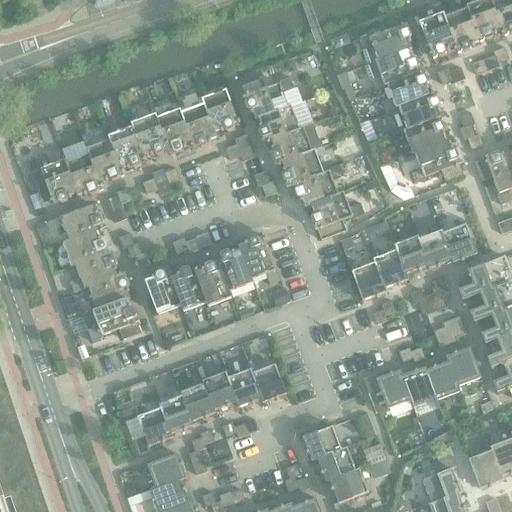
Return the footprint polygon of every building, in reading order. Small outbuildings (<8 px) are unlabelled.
[(483,0),(466,7),(467,9),(468,9),(479,39),(480,39),(483,38),(484,40),(486,41),(491,39),(493,35),(492,34),(493,34),(494,35),(497,34),(496,33),(499,31),(503,30),(491,0),(483,0)] [(511,0),(491,0),(503,30),(499,31),(501,36),(503,35),(504,37),(505,37),(504,33),(508,32),(508,33),(511,35),(511,34),(511,0)] [(467,9),(445,18),(444,18),(455,47),(453,48),(454,53),(456,52),(457,55),(458,54),(457,52),(461,50),(461,52),(464,53),(469,51),(471,48),(470,47),(472,46),(472,48),(475,47),(474,45),(480,43),(480,44),(481,43),(480,39),(479,39),(468,9),(467,9)] [(450,49),(453,48),(455,47),(444,18),(445,18),(444,14),(419,23),(430,54),(429,54),(430,57),(431,56),(433,60),(434,59),(433,56),(436,54),(437,56),(440,58),(445,56),(446,53),(446,51),(447,50),(447,52),(450,51),(450,49)] [(397,17),(384,21),(387,30),(400,26),(399,24),(397,17)] [(358,40),(368,65),(379,61),(409,50),(409,51),(412,50),(409,42),(411,41),(410,39),(408,40),(408,38),(409,37),(410,35),(409,30),(406,29),(404,29),(403,26),(406,25),(406,24),(403,25),(402,23),(399,24),(400,26),(387,30),(370,37),(368,36),(358,40)] [(347,36),(331,42),(334,50),(351,44),(347,36)] [(493,53),(494,56),(497,64),(509,60),(505,49),(493,53)] [(386,86),(388,85),(418,74),(417,73),(416,70),(417,69),(419,66),(417,61),(414,59),(412,60),(412,59),(413,58),(413,56),(411,57),(409,51),(409,50),(379,61),(368,65),(365,66),(375,92),(385,88),(386,86)] [(494,56),(484,60),(488,71),(499,68),(497,64),(494,56)] [(476,76),(488,71),(484,60),(472,64),(476,76)] [(460,69),(449,73),(452,81),(452,82),(453,85),(465,81),(460,69)] [(441,86),(452,82),(452,81),(449,73),(448,70),(436,74),(441,86)] [(396,108),(398,107),(398,106),(429,95),(428,94),(427,90),(429,89),(428,87),(426,87),(426,86),(428,85),(428,83),(427,78),(423,76),(422,77),(421,73),(424,72),(424,71),(417,73),(418,74),(388,85),(393,98),(382,103),(386,114),(395,111),(396,108)] [(255,121),(258,120),(288,108),(301,103),(296,89),(294,90),(289,79),(280,82),(278,85),(263,91),(259,80),(240,87),(244,97),(242,98),(243,99),(246,98),(247,101),(246,102),(245,105),(246,109),(249,111),(251,110),(251,112),(250,113),(250,115),(252,114),(255,121)] [(202,99),(204,105),(205,105),(214,133),(214,132),(220,131),(221,132),(224,131),(223,129),(224,129),(225,131),(228,132),(232,130),(234,128),(233,126),(237,125),(238,128),(239,127),(238,124),(240,123),(239,120),(237,121),(226,90),(202,99)] [(398,106),(398,107),(406,130),(407,131),(437,119),(438,120),(441,119),(438,112),(440,111),(439,108),(437,109),(437,108),(439,108),(440,104),(438,99),(436,98),(434,99),(433,95),(436,94),(436,93),(434,93),(433,92),(428,94),(429,95),(398,106)] [(127,95),(122,97),(127,108),(131,107),(127,95)] [(267,144),(271,143),(271,142),(300,132),(299,131),(313,126),(304,102),(301,103),(288,108),(258,120),(260,125),(258,125),(259,128),(261,127),(261,128),(259,129),(258,132),(260,137),(263,138),(265,138),(266,141),(262,143),(263,144),(266,143),(267,144)] [(204,105),(182,113),(181,113),(191,143),(190,143),(191,146),(192,147),(193,150),(195,150),(193,147),(197,145),(197,147),(201,149),(205,147),(207,144),(207,142),(207,141),(208,143),(210,142),(210,140),(216,138),(214,132),(214,133),(205,105),(204,105)] [(180,109),(157,117),(168,148),(170,155),(171,155),(170,151),(173,150),(174,152),(177,153),(182,151),(184,148),(183,146),(184,146),(185,147),(188,146),(187,145),(190,143),(191,143),(181,113),(182,113),(180,109)] [(458,118),(462,129),(470,126),(470,127),(474,125),(469,113),(458,118)] [(131,123),(132,126),(133,126),(144,156),(146,156),(150,154),(151,155),(154,155),(154,153),(155,152),(155,154),(158,155),(163,153),(165,150),(164,149),(168,148),(157,117),(156,114),(131,123)] [(412,156),(415,154),(414,154),(446,142),(444,137),(445,136),(445,134),(443,134),(443,133),(444,132),(446,129),(443,124),(441,122),(439,123),(438,120),(437,119),(407,131),(406,130),(403,131),(412,156)] [(108,135),(109,138),(110,138),(121,169),(123,168),(127,167),(127,169),(130,167),(129,166),(131,165),(131,167),(134,168),(139,167),(141,163),(140,162),(144,160),(145,164),(147,164),(145,160),(147,159),(146,156),(144,156),(133,126),(132,126),(108,135)] [(278,167),(283,166),(282,165),(312,154),(315,152),(321,150),(313,126),(299,131),(300,132),(271,142),(271,143),(272,147),(271,148),(272,150),(273,150),(274,151),(272,152),(271,154),(273,159),(276,160),(278,160),(279,164),(273,166),(278,165),(278,167)] [(463,142),(467,141),(474,138),(474,137),(470,127),(470,126),(462,129),(459,130),(463,142)] [(235,140),(237,145),(239,151),(249,147),(245,136),(235,140)] [(478,136),(474,137),(474,138),(467,141),(471,152),(482,147),(478,136)] [(87,147),(89,152),(100,182),(101,181),(106,180),(106,181),(108,180),(108,179),(109,178),(110,180),(112,181),(119,179),(120,176),(119,174),(122,173),(124,177),(125,176),(124,173),(125,172),(123,168),(121,169),(110,138),(109,138),(87,147)] [(448,141),(446,142),(414,154),(415,154),(420,168),(409,173),(413,184),(423,180),(424,177),(440,171),(444,183),(463,176),(459,165),(461,164),(460,163),(457,164),(455,160),(457,159),(458,157),(456,151),(453,150),(452,151),(452,150),(453,149),(452,146),(450,147),(448,141)] [(241,156),(239,151),(237,145),(225,149),(229,161),(241,156)] [(253,158),(249,147),(239,151),(241,156),(243,162),(253,158)] [(71,196),(76,194),(77,194),(66,161),(66,160),(65,157),(50,162),(46,151),(35,155),(38,165),(41,167),(46,183),(35,187),(43,208),(53,204),(54,207),(56,206),(54,202),(57,201),(58,202),(61,204),(66,202),(67,199),(67,197),(68,197),(69,199),(72,198),(71,196)] [(89,152),(66,160),(66,161),(77,194),(76,194),(77,196),(84,193),(84,195),(87,194),(87,192),(88,192),(89,194),(92,195),(96,194),(98,190),(98,189),(101,187),(102,191),(104,191),(102,187),(103,186),(101,181),(100,182),(89,152)] [(287,189),(296,185),(296,184),(324,175),(323,174),(315,152),(312,154),(282,165),(283,166),(284,169),(283,170),(284,173),(285,172),(285,173),(284,174),(283,177),(284,181),(287,183),(289,183),(290,186),(286,188),(287,189)] [(508,191),(511,188),(511,159),(511,156),(510,152),(504,154),(503,153),(500,154),(500,156),(499,156),(498,154),(496,153),(491,155),(489,158),(490,159),(487,161),(485,157),(484,157),(484,159),(474,163),(481,183),(491,179),(497,194),(496,197),(500,207),(511,202),(508,191)] [(389,155),(380,158),(384,167),(393,164),(389,155)] [(39,169),(35,159),(27,162),(31,173),(40,170),(39,169)] [(24,173),(29,171),(26,163),(21,165),(24,173)] [(305,208),(311,206),(310,206),(338,196),(338,195),(332,181),(344,177),(340,166),(330,169),(328,172),(323,174),(324,175),(296,184),(296,185),(298,189),(296,189),(295,192),(296,197),(299,199),(302,198),(302,199),(300,200),(301,202),(302,201),(305,208)] [(151,174),(153,179),(156,185),(166,181),(163,174),(162,170),(151,174)] [(163,174),(166,181),(167,185),(179,180),(175,170),(163,174)] [(259,188),(263,187),(269,184),(265,172),(254,176),(259,188)] [(157,190),(156,185),(153,179),(142,183),(147,194),(157,190)] [(170,192),(167,185),(166,181),(156,185),(157,190),(160,196),(170,192)] [(376,181),(365,185),(368,192),(379,188),(380,188),(377,181),(376,181)] [(273,183),(269,184),(263,187),(267,198),(277,194),(273,183)] [(396,187),(390,192),(403,202),(414,198),(412,192),(396,187)] [(117,193),(118,196),(121,204),(132,200),(127,189),(117,193)] [(344,193),(338,195),(338,196),(310,206),(311,206),(314,215),(312,216),(311,219),(312,224),(316,225),(318,225),(319,229),(317,229),(321,241),(347,231),(343,221),(352,218),(354,219),(365,215),(361,204),(349,208),(344,193)] [(107,200),(111,212),(122,208),(121,204),(118,196),(107,200)] [(60,218),(68,240),(69,242),(97,232),(97,234),(102,232),(102,230),(106,228),(105,226),(101,228),(100,225),(102,224),(103,220),(102,217),(98,215),(97,216),(96,214),(98,214),(97,211),(95,212),(93,205),(60,218)] [(126,219),(122,208),(111,212),(115,223),(126,219)] [(44,222),(35,225),(38,236),(47,233),(44,222)] [(507,222),(498,226),(502,236),(511,232),(507,222)] [(465,225),(442,234),(452,261),(451,261),(453,263),(461,260),(461,262),(464,261),(463,259),(477,254),(465,225)] [(415,232),(417,237),(428,266),(428,267),(429,269),(437,266),(438,268),(440,267),(440,265),(451,261),(452,261),(442,234),(441,231),(430,235),(427,228),(415,232)] [(72,267),(75,266),(75,265),(105,254),(104,251),(105,250),(107,246),(105,241),(102,240),(100,241),(99,240),(101,239),(100,236),(99,237),(97,234),(97,232),(69,242),(68,240),(62,242),(72,267)] [(123,250),(127,248),(126,248),(134,245),(130,234),(119,238),(123,250)] [(195,238),(196,240),(200,249),(210,245),(206,234),(195,238)] [(238,247),(239,251),(241,250),(251,280),(253,280),(266,275),(270,286),(281,282),(277,272),(275,270),(264,241),(266,240),(265,238),(263,238),(261,234),(260,235),(261,239),(258,240),(258,238),(254,237),(250,238),(249,242),(249,243),(247,244),(247,242),(245,243),(245,245),(238,247)] [(393,246),(395,251),(396,250),(406,275),(418,270),(419,272),(421,271),(421,269),(428,267),(428,266),(417,237),(393,246)] [(350,239),(340,242),(344,252),(354,248),(350,239)] [(176,255),(187,251),(184,244),(183,240),(172,244),(176,255)] [(196,240),(184,244),(187,251),(189,255),(200,250),(200,249),(196,240)] [(131,259),(134,258),(142,255),(141,255),(137,243),(134,245),(126,248),(127,248),(131,259)] [(213,255),(217,266),(219,265),(228,293),(230,292),(254,284),(253,280),(251,280),(241,250),(239,251),(237,251),(236,250),(234,251),(235,252),(229,254),(229,252),(226,251),(221,252),(220,255),(220,258),(216,259),(215,255),(213,255)] [(373,260),(374,263),(375,263),(385,289),(386,289),(398,284),(398,286),(401,285),(400,284),(409,280),(406,275),(396,250),(395,251),(373,260)] [(80,280),(70,283),(74,294),(88,289),(87,286),(116,276),(115,270),(116,270),(115,267),(114,268),(113,266),(115,266),(117,262),(115,258),(111,256),(109,257),(108,254),(112,252),(112,251),(108,253),(108,252),(105,254),(75,265),(75,266),(79,278),(80,280)] [(145,253),(141,255),(142,255),(134,258),(139,269),(149,265),(145,253)] [(462,302),(480,295),(480,294),(511,281),(511,276),(504,258),(467,272),(473,286),(459,291),(457,287),(456,288),(462,302)] [(387,293),(386,289),(385,289),(375,263),(374,263),(352,272),(363,302),(377,297),(377,298),(380,298),(379,296),(387,293)] [(201,271),(198,272),(197,272),(207,302),(208,306),(232,298),(230,292),(228,293),(219,265),(217,266),(214,267),(214,265),(210,264),(206,265),(205,268),(205,270),(203,270),(203,269),(201,270),(201,271)] [(177,276),(173,277),(172,277),(182,306),(181,306),(183,310),(207,302),(197,272),(198,272),(197,269),(195,269),(194,266),(192,266),(193,270),(190,271),(190,269),(186,268),(182,270),(181,272),(181,274),(180,275),(179,273),(177,274),(177,276)] [(158,314),(181,306),(182,306),(172,277),(173,277),(172,272),(170,273),(169,268),(167,269),(169,273),(165,274),(165,273),(162,271),(157,273),(156,275),(157,277),(155,278),(155,277),(152,277),(152,279),(146,281),(158,314)] [(116,276),(87,286),(88,289),(95,308),(96,310),(125,299),(126,300),(128,299),(126,292),(127,292),(126,289),(125,289),(127,288),(128,285),(126,280),(124,279),(122,280),(121,276),(124,274),(123,273),(120,274),(116,276)] [(431,290),(432,294),(436,302),(426,306),(422,297),(420,290),(409,294),(414,305),(418,303),(422,314),(428,312),(429,315),(447,308),(443,298),(446,297),(442,287),(445,286),(443,279),(432,283),(434,289),(431,290)] [(474,323),(491,316),(491,315),(511,307),(511,281),(480,294),(480,295),(485,307),(471,313),(470,309),(468,309),(474,323)] [(432,294),(422,297),(426,306),(436,302),(432,294)] [(67,320),(80,315),(73,296),(60,301),(67,320)] [(98,326),(87,330),(90,339),(92,343),(102,339),(103,336),(118,330),(122,340),(141,334),(137,323),(141,321),(140,320),(136,321),(134,322),(133,319),(135,318),(136,316),(134,310),(131,309),(129,309),(128,309),(130,308),(129,305),(128,306),(126,300),(125,299),(96,310),(92,311),(97,324),(98,326)] [(381,307),(382,311),(383,311),(385,316),(386,316),(396,312),(392,302),(381,307)] [(485,345),(489,344),(489,343),(511,334),(511,307),(491,315),(491,316),(496,329),(482,335),(481,331),(480,331),(485,345)] [(252,309),(239,314),(242,322),(255,317),(252,309)] [(388,322),(386,316),(385,316),(383,311),(382,311),(372,315),(377,326),(388,322)] [(454,338),(465,334),(459,318),(442,324),(443,328),(433,331),(440,348),(456,342),(454,338)] [(498,366),(504,368),(508,362),(511,360),(511,334),(489,343),(489,344),(494,356),(488,359),(487,355),(486,356),(491,369),(498,366)] [(446,357),(448,363),(448,362),(457,387),(458,387),(481,378),(469,348),(460,352),(459,350),(456,352),(457,353),(446,357)] [(403,364),(413,360),(410,352),(409,349),(399,353),(403,364)] [(421,349),(410,352),(413,360),(414,364),(425,360),(421,349)] [(511,360),(508,362),(504,368),(508,377),(492,383),(497,397),(498,397),(497,393),(505,390),(506,392),(509,391),(511,399),(511,360)] [(434,368),(427,370),(426,371),(436,398),(435,398),(436,402),(460,393),(458,387),(457,387),(448,362),(448,363),(436,367),(435,365),(433,366),(434,368)] [(276,365),(253,374),(252,374),(262,399),(261,400),(263,403),(276,398),(277,400),(279,399),(278,397),(287,394),(276,365)] [(415,372),(403,376),(403,377),(412,400),(410,401),(412,407),(435,398),(436,398),(426,371),(427,370),(426,368),(417,371),(417,369),(414,370),(415,372)] [(251,370),(228,378),(237,402),(236,403),(238,408),(252,403),(252,405),(255,404),(254,402),(261,400),(262,399),(252,374),(253,374),(251,370)] [(387,409),(410,401),(412,400),(403,377),(403,376),(401,371),(392,373),(392,372),(389,373),(390,374),(377,379),(375,374),(363,379),(368,394),(380,390),(387,409)] [(202,382),(203,384),(204,384),(214,411),(215,411),(227,406),(227,408),(230,407),(229,405),(236,403),(237,402),(228,378),(226,373),(202,382)] [(180,393),(182,397),(182,396),(192,422),(193,422),(205,418),(205,419),(208,418),(207,417),(216,413),(215,411),(214,411),(204,384),(203,384),(180,393)] [(159,405),(160,409),(161,409),(171,435),(183,430),(184,432),(187,431),(186,429),(194,426),(193,422),(192,422),(182,396),(182,397),(159,405)] [(479,407),(483,416),(493,411),(489,402),(479,407)] [(145,438),(134,442),(139,456),(151,452),(150,447),(162,442),(162,443),(163,444),(165,443),(165,442),(164,441),(173,438),(171,435),(161,409),(160,409),(137,417),(138,419),(145,438)] [(367,440),(377,436),(368,413),(358,417),(367,440)] [(502,413),(495,416),(499,423),(506,420),(502,413)] [(450,432),(460,427),(456,419),(447,424),(450,432)] [(254,420),(244,424),(248,435),(259,431),(254,420)] [(226,437),(236,433),(234,428),(232,423),(222,427),(226,437)] [(312,462),(317,460),(317,459),(342,450),(342,449),(332,426),(313,434),(309,423),(294,428),(299,440),(303,439),(308,451),(306,452),(307,455),(309,454),(312,462)] [(244,424),(234,428),(236,433),(238,439),(248,435),(244,424)] [(199,434),(201,438),(203,445),(214,441),(210,430),(199,434)] [(205,449),(203,445),(201,438),(190,442),(194,452),(188,455),(196,476),(206,472),(198,451),(205,449)] [(511,439),(491,447),(492,451),(493,451),(502,477),(502,476),(511,472),(511,439)] [(326,483),(331,482),(330,480),(356,471),(356,469),(347,447),(342,449),(342,450),(317,459),(317,460),(322,472),(321,472),(322,475),(323,475),(326,483)] [(504,480),(502,476),(502,477),(493,451),(492,451),(469,459),(480,489),(504,480)] [(148,465),(156,487),(156,488),(181,478),(182,480),(186,478),(181,465),(182,465),(181,461),(179,462),(176,454),(148,465)] [(423,481),(432,503),(432,504),(459,494),(459,495),(461,494),(453,470),(457,468),(453,457),(439,462),(443,473),(423,481)] [(286,469),(290,479),(294,478),(300,476),(296,465),(286,469)] [(404,467),(402,475),(409,477),(410,477),(412,469),(404,467)] [(359,468),(356,469),(356,471),(330,480),(331,482),(333,489),(331,490),(332,494),(336,493),(340,504),(336,506),(338,511),(353,511),(349,501),(369,494),(359,468)] [(402,475),(400,486),(406,488),(409,477),(402,475)] [(296,481),(294,478),(290,479),(284,481),(288,492),(298,489),(299,492),(310,488),(306,477),(296,481)] [(128,500),(126,500),(128,508),(155,499),(159,511),(163,511),(164,511),(190,502),(185,490),(186,489),(185,486),(184,486),(182,480),(181,478),(156,488),(156,487),(151,489),(152,491),(136,497),(128,500)] [(132,485),(124,488),(128,500),(136,497),(132,485)] [(0,486),(0,511),(15,511),(10,497),(4,499),(0,486)] [(235,506),(246,501),(242,493),(231,497),(231,495),(220,499),(222,503),(218,505),(214,495),(202,499),(206,510),(212,507),(213,511),(225,511),(224,509),(235,505),(235,506)] [(428,505),(430,511),(465,511),(459,495),(459,494),(432,504),(432,503),(428,505)] [(397,500),(393,511),(410,511),(411,511),(409,504),(405,502),(397,500)] [(164,511),(197,511),(198,511),(199,511),(198,508),(196,508),(193,501),(190,502),(164,511)] [(305,504),(294,509),(293,509),(294,511),(320,511),(316,501),(309,503),(309,502),(305,503),(305,504)] [(500,511),(496,501),(486,504),(488,511),(500,511)]
